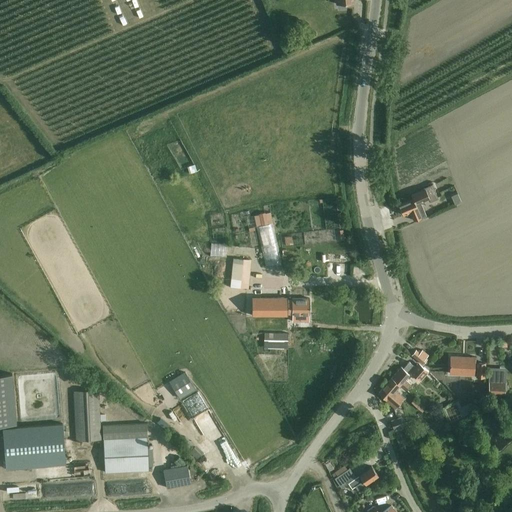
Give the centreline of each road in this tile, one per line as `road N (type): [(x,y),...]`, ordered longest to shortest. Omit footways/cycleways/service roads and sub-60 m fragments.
road 1 (secondary): [(395,316),(360,167),(375,0)]
road 2 (unclassified): [(285,495),(361,386)]
